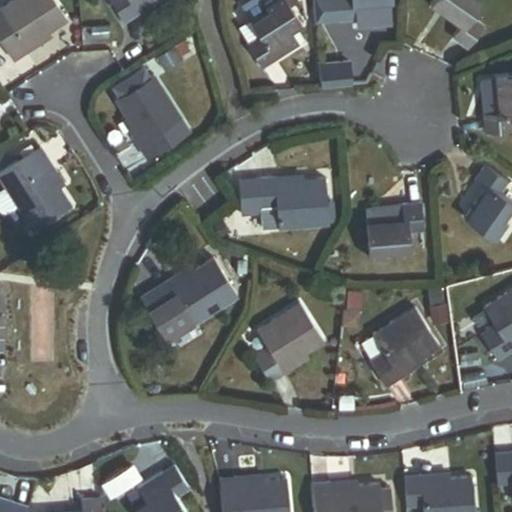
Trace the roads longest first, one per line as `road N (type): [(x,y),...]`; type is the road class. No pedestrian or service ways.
road 1 (residential): [(100,428),(171,418),(322,435),(409,429),(511,402)]
road 2 (residential): [(135,222),(163,188),(237,129),(281,107),(415,110)]
road 3 (residential): [(100,428),(101,326),(135,222)]
road 4 (residential): [(135,222),(57,92)]
